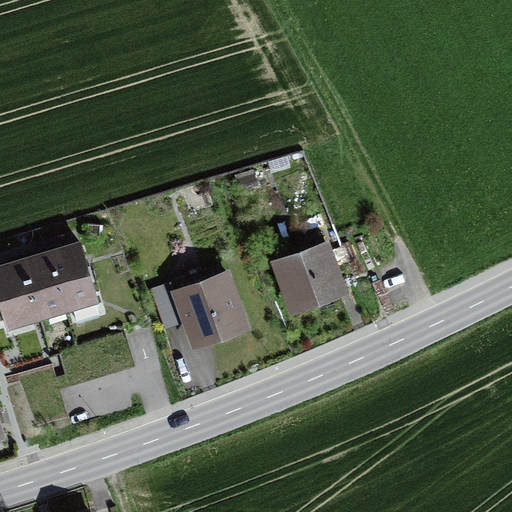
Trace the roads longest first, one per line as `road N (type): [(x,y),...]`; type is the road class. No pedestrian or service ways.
road 1 (secondary): [(511,287),(237,410),(0,492)]
road 2 (track): [(267,0),(437,323)]
